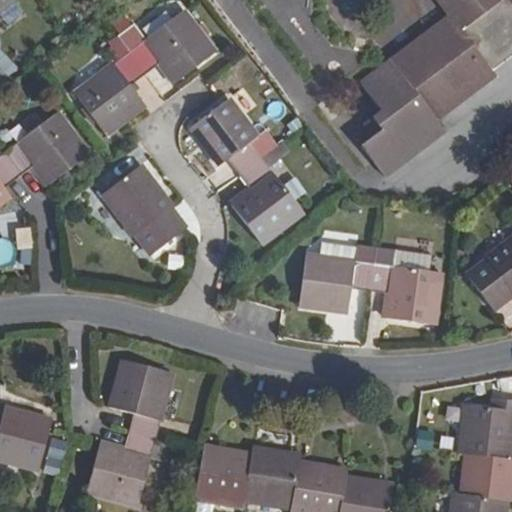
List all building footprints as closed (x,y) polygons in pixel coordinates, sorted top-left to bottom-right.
[(0,0),(0,22),(21,7),(16,0),(0,0)] [(511,0),(435,0),(447,15),(389,59),(434,119),(494,73),(492,70),(511,55),(511,0)] [(162,58),(177,78),(215,49),(183,9),(145,37),(134,23),(118,36),(121,38),(146,70),(157,62),(162,58)] [(146,70),(121,38),(105,49),(114,61),(73,91),(105,132),(145,102),(130,82),(146,70)] [(172,80),(177,78),(162,58),(157,62),(172,80)] [(0,87),(13,78),(0,68),(0,87)] [(239,174),(261,157),(248,140),(256,135),(228,98),(193,123),(209,144),(204,147),(217,163),(226,157),(239,174)] [(57,111),(3,151),(18,174),(35,160),(50,180),(87,151),(57,111)] [(209,144),(193,123),(189,127),(204,147),(209,144)] [(18,174),(3,151),(0,153),(0,200),(9,194),(3,185),(18,174)] [(300,211),(261,157),(239,174),(247,184),(251,190),(231,205),(260,243),(300,211)] [(139,166),(101,193),(132,235),(133,234),(149,253),(183,227),(168,208),(171,207),(139,166)] [(227,200),(231,205),(251,190),(247,184),(227,200)] [(511,236),(484,257),(486,259),(465,273),(492,308),(511,293),(511,292),(511,236)] [(354,260),(356,246),(320,241),(318,255),(354,260)] [(369,289),(372,262),(375,246),(356,244),(356,246),(354,260),(318,255),(304,253),(298,304),(345,311),(349,287),(369,289)] [(440,270),(372,262),(369,289),(388,291),(385,316),(433,322),(440,270)] [(135,412),(130,431),(155,438),(175,373),(125,359),(112,405),(135,412)] [(459,451),(465,451),(510,457),(511,439),(511,422),(508,422),(508,409),(464,404),(459,451)] [(0,429),(0,456),(40,467),(53,419),(8,406),(1,430),(0,429)] [(130,431),(127,445),(126,450),(101,444),(89,490),(139,503),(151,457),(166,461),(171,442),(155,438),(130,431)] [(126,450),(127,445),(104,439),(101,444),(126,450)] [(59,475),(64,447),(48,444),(43,472),(59,475)] [(204,445),(203,452),(216,453),(216,446),(204,445)] [(242,504),(244,499),(251,453),(216,446),(216,453),(203,452),(195,497),(242,504)] [(244,499),(292,506),(297,467),(299,460),(286,459),(286,452),(253,447),(251,453),(244,499)] [(465,451),(460,493),(499,497),(504,498),(506,486),(511,486),(511,457),(510,457),(465,451)] [(286,459),(299,460),(299,454),(286,452),(286,459)] [(309,469),(310,462),(299,460),(297,467),(309,469)] [(290,511),(339,511),(347,475),(345,475),(347,468),(310,462),(309,469),(297,467),(292,506),(290,511)] [(387,511),(391,489),(379,488),(379,481),(347,475),(339,511),(387,511)] [(379,488),(391,489),(392,482),(379,481),(379,488)] [(453,493),(450,511),(503,511),(504,511),(497,510),(499,497),(460,493),(453,493)]
